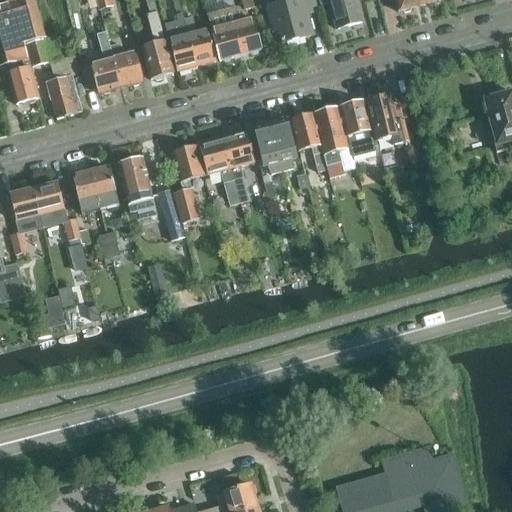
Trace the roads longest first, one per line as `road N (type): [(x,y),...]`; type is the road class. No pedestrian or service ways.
road 1 (secondary): [(0,444),(511,304)]
road 2 (unclassified): [(0,163),(511,25)]
road 3 (residential): [(51,511),(253,453),(283,464),(298,511)]
